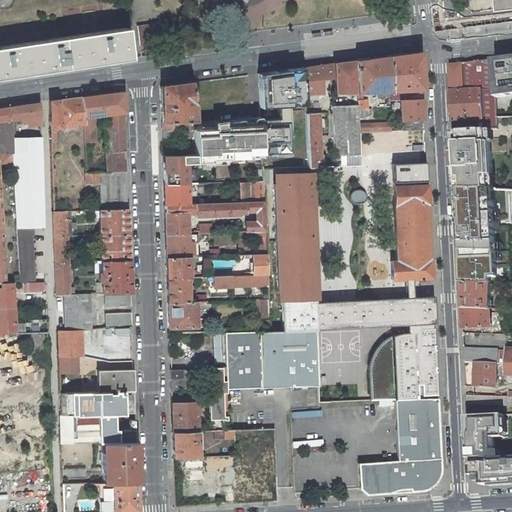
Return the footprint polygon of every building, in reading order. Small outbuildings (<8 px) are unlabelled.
[(136,26),(139,44),(160,42),(158,23),(136,26)] [(0,78),(130,58),(127,28),(0,47),(0,78)] [(420,51),(388,55),(389,90),(422,89),(420,51)] [(388,55),(355,60),(357,91),(357,105),(358,116),(366,116),(367,114),(367,99),(362,99),(361,92),(389,90),(388,55)] [(511,95),(511,57),(494,59),(496,98),(511,95)] [(449,64),(454,131),(456,131),(488,129),(491,129),(498,129),(497,117),(497,115),(496,98),(494,59),(480,61),(449,64)] [(355,60),(334,63),(334,75),(335,93),(357,91),(355,60)] [(322,75),(331,75),(330,63),(322,64),(322,75)] [(322,64),(304,67),(305,100),(307,151),(308,167),(321,166),(318,112),(317,94),(320,93),(319,75),(322,75),(322,64)] [(304,67),(258,73),(259,106),(305,100),(304,67)] [(190,82),(161,86),(162,130),(178,129),(178,121),(194,121),(193,108),(193,103),(190,82)] [(124,91),(103,93),(104,114),(110,113),(110,124),(104,124),(106,172),(126,171),(124,91)] [(103,93),(81,96),(85,123),(85,142),(94,141),(94,120),(91,115),(104,114),(103,93)] [(81,96),(50,101),(51,128),(85,123),(81,96)] [(412,130),(424,129),(422,101),(400,103),(401,117),(411,117),(412,130)] [(40,102),(10,107),(11,120),(0,120),(0,152),(1,152),(12,152),(11,141),(11,134),(16,134),(16,119),(40,115),(40,102)] [(360,155),(359,133),(358,124),(358,116),(357,105),(332,106),(334,156),(360,155)] [(10,107),(0,108),(0,120),(11,120),(10,107)] [(261,152),(260,117),(250,118),(250,123),(232,124),(232,120),(214,123),(214,128),(194,131),(195,154),(195,162),(202,162),(208,162),(208,159),(215,159),(246,158),(246,155),(262,154),(262,153),(262,152),(261,152)] [(390,122),(358,124),(359,133),(360,133),(390,131),(390,122)] [(214,128),(214,123),(196,125),(194,129),(194,131),(214,128)] [(454,143),(456,189),(491,190),(490,175),(493,175),(491,141),(489,141),(488,129),(456,131),(457,143),(454,143)] [(177,130),(163,130),(164,155),(166,155),(178,154),(177,130)] [(41,139),(11,141),(12,152),(41,151),(41,139)] [(44,225),(41,151),(12,152),(12,162),(13,172),(20,282),(23,282),(43,282),(45,282),(45,279),(41,273),(35,273),(32,235),(34,235),(34,226),(44,225)] [(307,151),(262,153),(262,154),(262,158),(262,168),(308,167),(307,151)] [(1,152),(1,162),(12,162),(12,152),(1,152)] [(163,162),(164,184),(189,183),(196,183),(196,170),(186,171),(185,163),(195,163),(195,162),(195,154),(178,154),(166,155),(166,162),(163,162)] [(335,166),(360,165),(360,155),(334,156),(335,166)] [(425,160),(392,162),(393,182),(426,180),(425,160)] [(127,208),(126,171),(106,172),(85,172),(86,183),(100,182),(100,209),(127,208)] [(310,172),(276,174),(276,184),(274,184),(278,290),(280,290),(281,300),(315,298),(314,288),(317,288),(313,182),(310,182),(310,172)] [(263,181),(239,182),(240,202),(264,201),(263,181)] [(189,183),(164,184),(165,205),(189,204),(189,183)] [(426,184),(393,186),(396,260),(390,261),(391,279),(431,277),(431,276),(431,268),(430,259),(429,259),(427,231),(426,203),(427,203),(426,184)] [(483,258),(496,259),(494,190),(491,190),(456,189),(458,225),(461,225),(461,242),(459,242),(459,256),(483,257),(483,258)] [(265,231),(264,201),(240,202),(196,203),(196,212),(196,215),(246,213),(246,212),(256,211),(255,208),(257,208),(258,221),(256,221),(245,221),(246,232),(257,231),(265,231)] [(165,205),(166,235),(188,234),(187,212),(191,212),(191,204),(189,204),(165,205)] [(130,292),(127,208),(100,209),(99,209),(100,235),(101,260),(101,272),(98,272),(99,280),(101,280),(102,293),(105,293),(130,292)] [(71,210),(53,211),(56,295),(64,295),(74,294),(74,288),(69,288),(68,261),(67,236),(72,236),(71,210)] [(199,224),(199,233),(212,233),(211,223),(199,224)] [(258,254),(266,253),(265,231),(257,231),(258,254)] [(188,234),(166,235),(166,257),(189,256),(189,243),(197,242),(197,233),(188,234)] [(258,254),(252,254),(253,275),(267,274),(266,253),(258,254)] [(189,256),(166,257),(167,277),(189,277),(190,277),(189,256)] [(465,282),(491,284),(491,277),(497,277),(496,259),(483,258),(483,257),(459,256),(460,270),(464,270),(465,282)] [(253,275),(213,276),(214,287),(231,286),(231,285),(268,284),(267,274),(253,275)] [(189,277),(167,277),(168,302),(196,301),(207,301),(206,295),(196,295),(196,298),(189,298),(189,277)] [(0,307),(14,307),(12,282),(5,283),(1,283),(1,291),(0,290),(0,307)] [(43,282),(23,282),(23,291),(43,290),(43,282)] [(465,282),(461,282),(462,308),(490,309),(491,284),(465,282)] [(105,306),(131,305),(130,292),(105,293),(105,306)] [(74,294),(64,295),(64,330),(83,330),(91,329),(89,294),(74,294)] [(262,330),(270,329),(268,299),(260,299),(262,330)] [(280,302),(281,325),(433,322),(432,299),(280,302)] [(196,301),(168,302),(169,328),(197,327),(196,301)] [(15,322),(14,307),(0,307),(0,332),(47,332),(47,321),(15,322)] [(490,309),(462,308),(463,329),(491,328),(490,309)] [(106,327),(132,326),(131,312),(105,313),(106,327)] [(391,337),(394,400),(436,398),(431,322),(406,323),(406,333),(391,333),(391,337)] [(270,331),(258,331),(225,332),(227,389),(318,385),(316,329),(270,331)] [(84,356),(83,330),(64,330),(57,330),(58,355),(79,355),(84,356)] [(371,363),(372,400),(394,400),(391,337),(389,339),(379,346),(375,354),(371,363)] [(499,349),(464,348),(465,361),(475,362),(497,363),(500,363),(506,363),(507,364),(511,363),(511,350),(499,350),(499,349)] [(58,366),(79,365),(79,355),(58,355),(58,366)] [(475,362),(474,387),(496,388),(497,363),(475,362)] [(223,367),(208,367),(210,419),(221,419),(222,430),(223,430),(223,420),(227,420),(227,405),(233,404),(232,393),(227,393),(226,367),(223,367)] [(97,370),(98,392),(134,390),(133,369),(97,370)] [(184,369),(170,370),(171,390),(187,389),(187,372),(184,369)] [(59,393),(61,443),(100,442),(104,442),(135,441),(135,419),(130,419),(130,422),(127,422),(127,429),(113,430),(112,413),(134,412),(134,390),(98,392),(59,393)] [(511,396),(509,397),(466,395),(467,404),(511,405),(511,396)] [(407,489),(410,490),(416,490),(422,489),(430,486),(433,483),(435,476),(439,473),(440,466),(436,398),(394,400),(394,461),(358,463),(359,487),(366,493),(388,493),(398,490),(407,489)] [(197,431),(196,401),(171,402),(172,432),(197,431)] [(504,415),(467,416),(470,457),(495,456),(494,437),(506,436),(504,415)] [(221,419),(210,419),(211,431),(222,430),(221,419)] [(235,435),(235,430),(225,430),(225,438),(235,438),(235,435)] [(197,431),(172,432),(173,457),(198,456),(197,431)] [(136,481),(135,441),(104,442),(104,451),(101,451),(101,473),(105,473),(105,482),(136,481)] [(476,480),(484,485),(511,483),(511,455),(470,459),(470,474),(476,480)] [(101,482),(98,482),(99,511),(117,511),(137,511),(136,481),(105,482),(101,482)]
